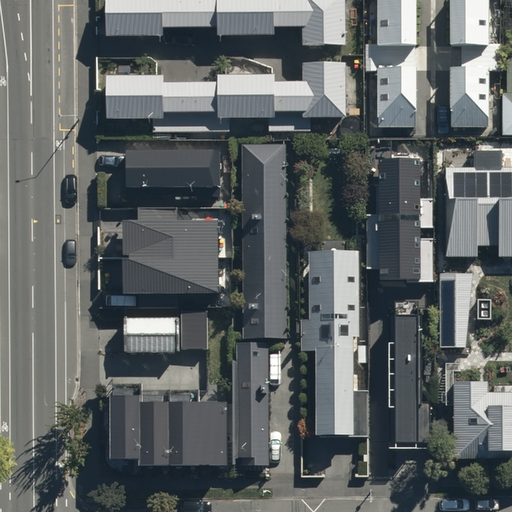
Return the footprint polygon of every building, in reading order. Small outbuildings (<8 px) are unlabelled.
[(107,0),(108,37),(164,37),(164,27),(220,27),(220,35),(275,35),(275,24),(305,24),(305,45),(347,45),(346,0),(107,0)] [(417,0),(380,0),(381,42),(418,41),(417,0)] [(489,0),(452,0),(453,42),(489,42),(489,0)] [(511,54),(511,93),(503,93),(504,132),(511,131),(511,54)] [(164,77),(110,77),(111,118),(152,118),(152,136),(234,135),(234,119),(270,119),(270,132),(313,132),(313,119),(350,119),(349,61),(305,62),(305,81),(276,81),(276,75),(221,75),(221,83),(164,84),(164,77)] [(415,68),(380,68),(380,124),(415,124),(415,68)] [(491,69),(452,69),(452,125),(491,125),(491,69)] [(475,163),(445,163),(445,251),(475,251),(475,242),(496,242),(496,255),(511,254),(511,163),(504,163),(504,144),(475,144),(475,163)] [(246,148),(248,340),(291,340),(289,148),(246,148)] [(222,149),(129,149),(129,193),(222,192),(222,149)] [(421,151),(375,151),(377,281),(430,280),(430,236),(417,237),(417,225),(432,225),(432,195),(421,195),(421,151)] [(218,214),(122,215),(122,289),(218,289),(218,214)] [(358,251),(311,251),(312,315),(302,315),(302,350),(313,350),(314,436),(368,436),(367,392),(353,392),(353,335),(359,335),(358,251)] [(472,271),(439,269),(436,348),(468,349),(472,271)] [(179,310),(122,311),(122,350),(179,350),(179,310)] [(208,310),(181,311),(181,350),(208,350),(208,310)] [(424,316),(399,316),(399,350),(392,350),(392,412),(399,412),(399,458),(435,458),(435,408),(423,408),(424,316)] [(245,375),(233,375),(233,472),(273,472),(273,345),(245,346),(245,375)] [(452,454),(511,453),(511,386),(487,386),(487,373),(452,373),(452,454)] [(111,456),(140,455),(139,396),(138,385),(110,386),(111,456)] [(140,464),(227,463),(226,395),(139,396),(140,455),(140,464)]
